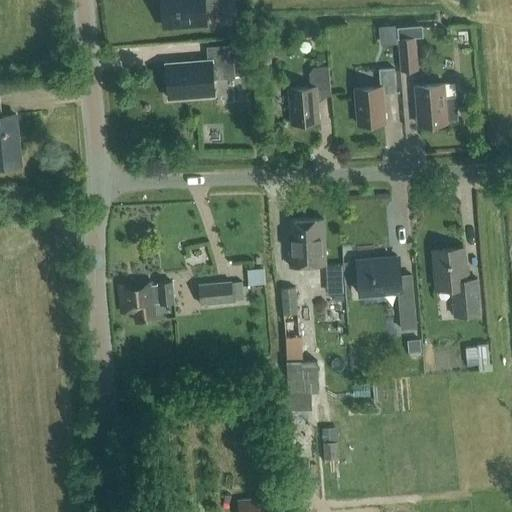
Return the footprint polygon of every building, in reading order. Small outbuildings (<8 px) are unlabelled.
[(222,10),(221,0),(159,0),(162,26),(204,24),(203,11),(222,10)] [(418,69),(416,37),(423,36),(422,24),(397,26),(401,71),(418,69)] [(211,80),(233,78),(231,47),(206,49),(207,62),(165,65),(167,99),(212,96),(211,80)] [(256,64),(271,63),(270,47),(255,48),(256,64)] [(314,87),(288,89),(291,125),(317,122),(315,97),(330,96),(328,67),(313,68),(314,87)] [(381,95),(395,94),(393,69),(378,70),(379,87),(354,89),(357,125),(384,123),(381,95)] [(454,99),(444,100),(443,84),(415,86),(418,126),(446,124),(446,120),(456,119),(454,99)] [(0,165),(18,164),(13,113),(0,114),(0,165)] [(298,267),(314,266),(321,272),(322,290),(345,289),(343,265),(324,266),(323,242),(319,242),(318,219),(301,220),(301,226),(288,226),(289,249),(297,249),(298,267)] [(452,288),(453,304),(455,316),(479,314),(476,279),(465,280),(462,247),(432,249),(436,289),(452,288)] [(416,327),(414,309),(411,276),(398,277),(397,259),(372,261),(372,259),(355,261),(359,294),(397,291),(400,329),(416,327)] [(249,287),(265,285),(263,270),(247,272),(249,287)] [(159,307),(173,305),(171,282),(157,284),(157,285),(151,286),(150,282),(119,285),(121,313),(134,312),(135,323),(154,321),(152,304),(158,304),(159,307)] [(244,299),(243,283),(199,287),(200,307),(232,304),(232,301),(244,299)] [(325,389),(324,359),(302,360),(301,336),(297,336),(297,329),(294,288),(281,289),(289,391),(325,389)] [(463,345),(465,367),(486,365),(485,343),(463,345)] [(381,381),(372,382),(374,401),(383,400),(381,381)] [(310,479),(296,479),(297,495),(310,494),(310,479)] [(282,511),(281,495),(237,499),(238,511),(282,511)]
